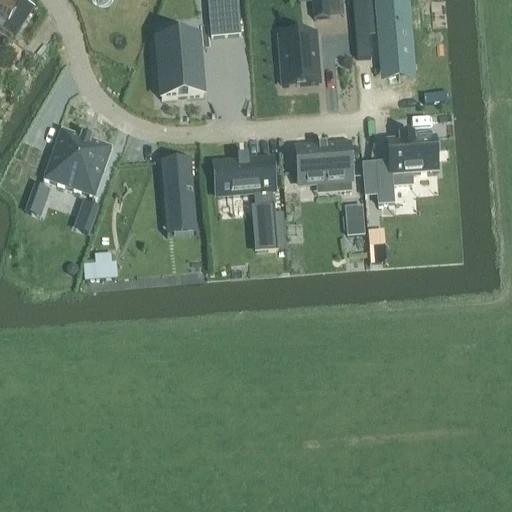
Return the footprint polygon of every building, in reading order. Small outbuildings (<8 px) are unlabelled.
[(0,31),(15,40),(34,8),(19,0),(17,0),(14,6),(3,0),(1,0),(0,3),(0,31)] [(222,0),(208,1),(211,41),(241,39),(237,0),(222,0)] [(311,0),(312,5),(314,21),(330,20),(328,0),(311,0)] [(380,0),(384,44),(387,44),(388,59),(385,60),(387,77),(388,76),(388,74),(408,72),(408,75),(409,75),(405,30),(402,30),(400,10),(404,10),(402,0),(380,0)] [(381,30),(367,32),(369,45),(382,44),(381,30)] [(315,37),(279,40),(284,90),(319,87),(315,37)] [(203,100),(199,42),(157,46),(161,103),(203,100)] [(0,73),(12,64),(4,54),(0,57),(0,73)] [(44,182),(95,200),(113,149),(62,131),(44,182)] [(375,167),(377,199),(378,209),(394,208),(392,191),(412,189),(411,177),(438,175),(435,141),(387,145),(389,166),(375,167)] [(299,188),(316,187),(351,184),(349,149),(326,150),(326,148),(325,148),(325,150),(320,151),(320,148),(319,148),(319,151),(297,152),(299,188)] [(195,236),(195,238),(197,238),(191,163),(189,163),(190,165),(186,166),(186,165),(181,165),(181,166),(176,166),(166,167),(162,168),(162,165),(160,165),(162,186),(163,186),(164,200),(163,200),(164,210),(165,210),(165,214),(172,214),(174,237),(195,236)] [(197,207),(233,206),(234,218),(232,218),(234,264),(256,263),(254,217),(252,217),(252,205),(253,205),(252,171),(230,172),(229,167),(218,168),(219,173),(196,173),(197,207)] [(362,209),(345,211),(347,240),(364,238),(362,209)] [(112,266),(111,256),(95,258),(95,268),(100,267),(112,266)] [(101,283),(100,267),(95,268),(85,269),(86,284),(101,283)]
